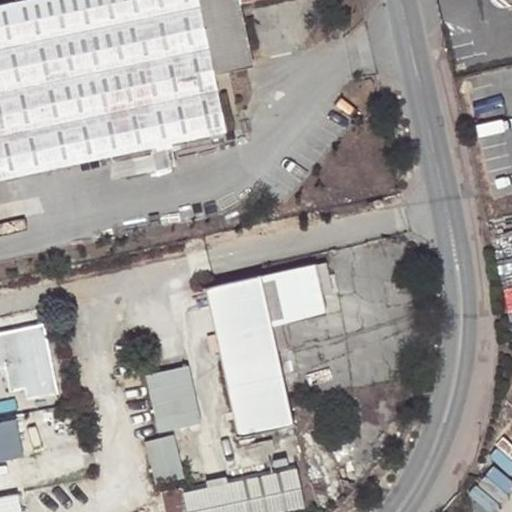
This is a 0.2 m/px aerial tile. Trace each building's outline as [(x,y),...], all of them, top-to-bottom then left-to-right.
[(0,181),(225,132),(212,73),(251,64),(238,3),(251,0),(23,0),(0,5),(0,181)] [(214,327),(217,339),(239,439),(290,428),(273,353),(285,350),(280,326),(323,316),(312,266),(206,290),(214,327)] [(12,391),(26,388),(29,400),(60,393),(57,377),(49,379),(42,343),(49,342),(45,324),(0,333),(0,369),(7,368),(12,391)] [(217,339),(214,327),(202,329),(204,341),(217,339)] [(42,343),(49,379),(57,377),(49,342),(42,343)] [(145,377),(158,435),(200,425),(187,368),(145,377)] [(0,421),(0,459),(27,456),(21,418),(0,421)] [(148,441),(160,481),(189,472),(177,432),(148,441)] [(228,484),(227,478),(162,492),(165,511),(286,511),(304,508),(295,469),(228,484)] [(0,511),(21,511),(17,492),(0,495),(0,511)]
